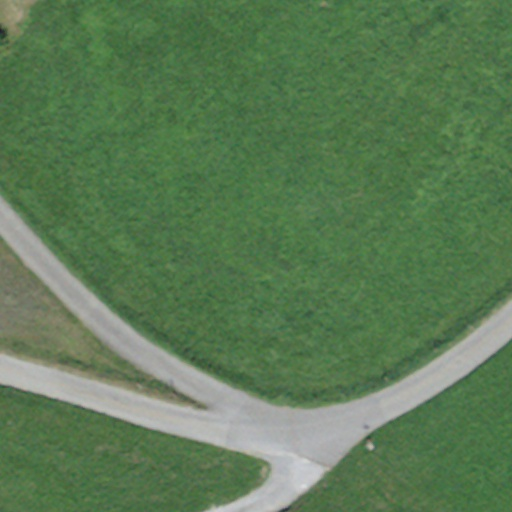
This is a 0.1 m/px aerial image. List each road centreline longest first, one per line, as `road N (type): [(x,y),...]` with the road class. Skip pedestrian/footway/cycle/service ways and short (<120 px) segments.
road 1 (unclassified): [(511,326),(410,404),(329,438),(251,436),(0,380)]
road 2 (track): [(251,436),(0,220)]
